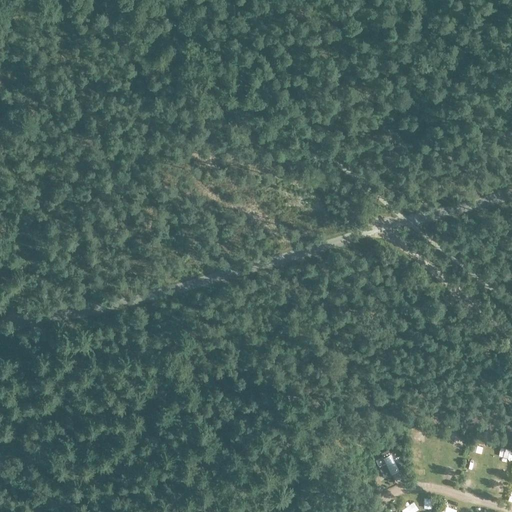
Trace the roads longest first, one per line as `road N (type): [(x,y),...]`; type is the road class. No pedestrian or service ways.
road 1 (unclassified): [(0,330),(511,191)]
road 2 (track): [(380,228),(511,335)]
